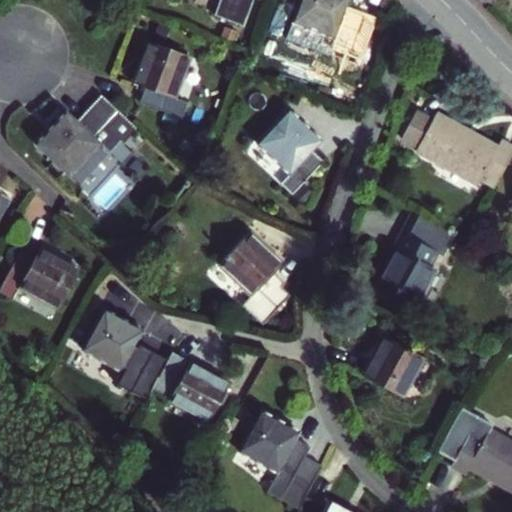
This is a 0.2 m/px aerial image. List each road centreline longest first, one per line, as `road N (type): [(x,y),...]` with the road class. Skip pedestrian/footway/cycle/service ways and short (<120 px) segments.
road 1 (residential): [(422,0),(323,259),(312,334),(316,381),(331,422),(413,511)]
road 2 (unknown): [(0,94),(20,57),(134,114)]
road 3 (unknown): [(164,314),(312,334)]
